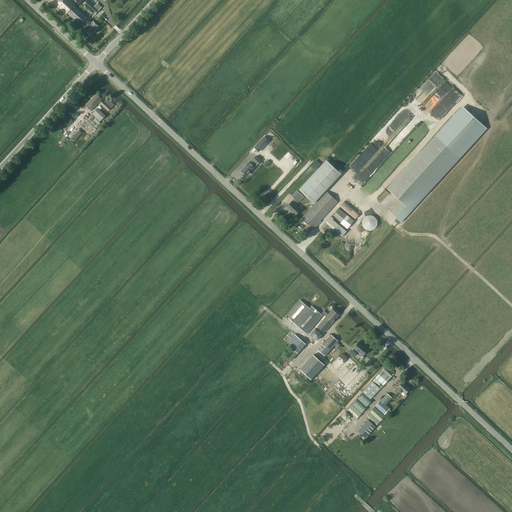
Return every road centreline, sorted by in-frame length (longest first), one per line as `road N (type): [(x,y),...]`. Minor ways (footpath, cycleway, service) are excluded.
road 1 (unclassified): [(511,451),(96,62)]
road 2 (track): [(511,306),(432,236),(407,233),(351,190),(297,250)]
road 3 (track): [(310,345),(282,373),(311,437),(373,511)]
road 4 (unclassified): [(0,165),(96,62)]
